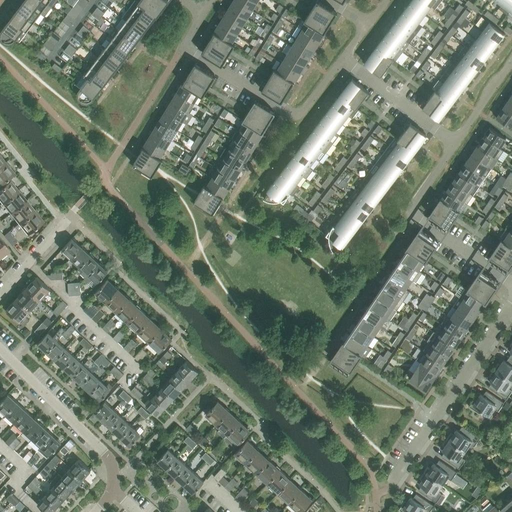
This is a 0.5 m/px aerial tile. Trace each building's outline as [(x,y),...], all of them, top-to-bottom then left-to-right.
[(24,0),(24,1),(45,16),(52,7),(42,0),(24,0)] [(80,0),(78,0),(76,3),(84,8),(86,5),(80,0)] [(139,2),(136,0),(135,0),(129,9),(148,23),(151,20),(152,21),(156,16),(157,16),(148,9),(139,2)] [(148,9),(152,4),(154,0),(140,0),(139,2),(148,9)] [(161,11),(168,0),(154,0),(152,4),(148,9),(157,16),(161,11)] [(235,0),(234,0),(230,8),(247,18),(252,10),(235,0)] [(253,0),(235,0),(252,10),(257,2),(253,0)] [(337,12),(317,0),(316,0),(308,14),(304,20),(325,33),(337,12)] [(431,6),(423,0),(411,0),(409,3),(425,14),(431,6)] [(441,0),(423,0),(431,6),(435,9),(442,0),(441,0)] [(468,0),(465,4),(471,8),(474,4),(468,0)] [(507,15),(510,11),(511,8),(511,0),(504,0),(502,4),(499,8),(507,15)] [(41,13),(45,16),(24,1),(20,7),(21,8),(18,11),(34,22),(41,13)] [(403,12),(418,23),(425,14),(409,3),(403,12)] [(464,7),(460,4),(455,10),(459,13),(464,7)] [(477,13),(480,9),(474,4),(471,8),(477,13)] [(102,17),(104,13),(97,7),(94,11),(102,17)] [(230,8),(225,16),(242,26),(247,18),(230,8)] [(148,23),(129,9),(122,18),(142,33),(147,27),(146,26),(148,23)] [(470,12),(466,9),(461,15),(465,18),(470,12)] [(493,15),(487,10),(484,14),(490,19),(493,15)] [(15,13),(10,19),(27,32),(34,22),(18,11),(16,14),(15,13)] [(94,11),(92,14),(99,20),(102,17),(94,11)] [(422,26),(418,23),(403,12),(396,20),(416,35),(422,26)] [(457,16),(453,13),(448,19),(452,22),(457,16)] [(73,23),(75,20),(68,14),(65,17),(73,23)] [(461,15),(457,21),(461,24),(465,18),(461,15)] [(496,24),(499,20),(493,15),(490,19),(496,24)] [(225,16),(220,24),(237,34),(242,26),(225,16)] [(65,17),(62,21),(70,27),(73,23),(65,17)] [(137,38),(138,39),(142,33),(122,18),(115,27),(135,42),(137,38)] [(11,41),(13,40),(15,39),(15,38),(20,41),(27,32),(10,19),(10,20),(11,20),(3,30),(2,32),(2,35),(2,37),(4,39),(6,41),(8,42),(11,41)] [(303,30),(320,41),(325,33),(304,20),(302,19),(297,27),(303,30)] [(444,25),(448,28),(452,22),(448,19),(444,25)] [(504,33),(485,19),(478,28),(482,31),(498,42),(504,33)] [(409,43),(416,35),(396,20),(390,29),(409,43)] [(215,32),(232,42),(237,34),(220,24),(215,32)] [(272,26),(267,24),(264,30),(268,32),(272,26)] [(88,35),(91,31),(83,26),(81,29),(88,35)] [(457,29),(453,26),(448,32),(452,35),(457,29)] [(115,27),(108,36),(112,39),(129,51),(133,45),(132,45),(135,42),(115,27)] [(81,29),(78,33),(85,38),(88,35),(81,29)] [(409,43),(390,29),(383,37),(403,52),(409,43)] [(303,30),(298,38),(315,49),(320,41),(303,30)] [(444,33),(440,30),(435,36),(439,39),(444,33)] [(498,42),(482,31),(476,40),(491,51),(498,42)] [(59,41),(61,38),(54,32),(51,36),(59,41)] [(215,32),(202,53),(222,65),(235,44),(232,42),(215,32)] [(444,38),(448,41),(452,35),(448,32),(444,38)] [(48,38),(44,44),(52,50),(59,41),(51,36),(49,39),(48,38)] [(431,42),(435,45),(439,39),(435,36),(431,42)] [(394,58),(396,60),(403,52),(383,37),(377,46),(394,59),(394,58)] [(298,38),(293,46),(310,57),(315,49),(298,38)] [(129,51),(112,39),(105,48),(121,60),(123,57),(124,57),(129,51)] [(491,51),(476,40),(469,48),(484,60),(491,51)] [(74,53),(77,50),(69,44),(67,47),(74,53)] [(283,52),(288,54),(305,65),(310,57),(293,46),(288,44),(283,52)] [(444,47),(440,44),(435,49),(439,53),(444,47)] [(469,48),(465,45),(459,54),(463,57),(478,68),(484,60),(469,48)] [(394,59),(377,46),(369,57),(366,55),(362,60),(365,62),(364,62),(381,75),(382,75),(384,76),(388,71),(385,69),(394,59)] [(67,47),(64,51),(71,56),(74,53),(67,47)] [(431,50),(427,47),(422,53),(426,56),(431,50)] [(121,60),(105,48),(98,57),(115,70),(119,64),(118,63),(121,60)] [(431,55),(435,59),(439,53),(435,49),(431,55)] [(47,57),(39,51),(36,55),(44,61),(47,57)] [(418,59),(422,62),(426,56),(422,53),(418,59)] [(288,54),(283,62),(300,73),(305,65),(288,54)] [(115,70),(98,57),(91,66),(107,78),(109,75),(110,76),(115,70)] [(478,68),(463,57),(456,65),(471,77),(478,68)] [(426,70),(431,64),(427,61),(422,67),(426,70)] [(283,62),(278,71),(295,81),(300,73),(283,62)] [(62,69),(55,63),(52,67),(59,73),(62,69)] [(216,75),(196,63),(183,83),(199,94),(203,96),(216,75)] [(418,67),(414,64),(409,70),(413,73),(418,67)] [(471,77),(456,65),(450,74),(465,86),(471,77)] [(107,78),(91,66),(85,75),(101,88),(106,82),(105,81),(107,78)] [(278,71),(275,69),(262,89),(282,102),(295,81),(278,71)] [(420,78),(424,72),(420,69),(416,75),(420,78)] [(439,80),(458,94),(465,86),(450,74),(446,71),(439,80)] [(100,88),(101,88),(85,75),(84,76),(83,75),(76,85),(81,89),(80,91),(79,94),(80,96),(81,98),(83,100),(86,101),(88,100),(91,99),(92,98),(100,88)] [(348,84),(344,89),(340,95),(357,107),(365,97),(367,99),(371,94),(368,92),(369,91),(352,78),(352,79),(349,77),(346,82),(348,84)] [(433,88),(435,90),(452,103),(458,94),(439,80),(433,88)] [(193,102),(199,94),(183,83),(177,92),(193,102)] [(446,115),(444,114),(452,103),(435,90),(427,101),(424,99),(421,104),(423,106),(422,107),(439,119),(440,119),(442,121),(446,115)] [(177,92),(172,102),(188,112),(193,102),(177,92)] [(356,108),(357,107),(340,95),(333,103),(352,118),(359,109),(356,108)] [(511,113),(511,100),(509,99),(503,108),(511,113)] [(263,132),(265,129),(275,112),(255,100),(243,120),(263,132)] [(172,102),(166,111),(182,121),(187,124),(193,115),(188,112),(172,102)] [(352,118),(333,103),(327,112),(342,124),(348,115),(352,118)] [(214,111),(218,113),(222,107),(217,104),(214,111)] [(225,117),(229,111),(224,108),(220,115),(225,117)] [(511,113),(503,108),(497,118),(511,127),(511,113)] [(176,130),(182,121),(166,111),(160,120),(176,130)] [(320,121),(335,132),(342,124),(327,112),(320,121)] [(210,126),(214,119),(210,117),(206,123),(210,126)] [(219,127),(223,121),(219,118),(215,124),(219,127)] [(376,122),(372,119),(367,125),(371,128),(376,122)] [(160,120),(155,129),(171,139),(176,130),(160,120)] [(242,121),(246,123),(241,132),(257,142),(263,132),(243,120),(242,121)] [(320,121),(314,129),(333,144),(339,135),(335,132),(320,121)] [(403,126),(406,128),(398,139),(415,152),(423,141),(425,143),(429,138),(427,136),(427,135),(410,122),(409,123),(407,121),(403,126)] [(206,123),(202,130),(206,132),(210,126),(206,123)] [(378,134),(383,127),(379,124),(374,131),(378,134)] [(491,127),(490,127),(484,137),(499,147),(506,138),(491,128),(491,127)] [(369,131),(365,128),(361,134),(365,137),(369,131)] [(155,129),(149,138),(165,148),(171,139),(155,129)] [(241,132),(237,129),(232,139),(235,141),(252,151),(257,142),(241,132)] [(314,129),(307,138),(326,153),(333,144),(314,129)] [(217,130),(215,133),(211,130),(207,136),(211,139),(215,142),(221,132),(217,130)] [(199,144),(203,138),(199,135),(195,141),(199,144)] [(207,136),(203,143),(207,145),(211,139),(207,136)] [(374,139),(370,136),(365,142),(369,145),(374,139)] [(395,137),(388,146),(408,160),(415,152),(398,139),(395,137)] [(478,146),(493,156),(498,159),(504,150),(499,147),(484,137),(478,146)] [(163,159),(160,157),(165,148),(149,138),(143,148),(162,160),(163,159)] [(307,138),(300,147),(316,158),(320,161),(326,153),(307,138)] [(361,142),(357,139),(352,145),(356,148),(361,142)] [(195,141),(191,148),(195,150),(199,144),(195,141)] [(232,147),(229,145),(227,146),(226,148),(246,160),(252,151),(235,141),(232,147)] [(361,148),(365,151),(369,145),(365,142),(361,148)] [(348,151),(352,154),(356,148),(352,145),(348,151)] [(408,160),(388,146),(382,154),(402,169),(408,160)] [(493,156),(478,146),(472,155),(487,165),(493,156)] [(309,167),(316,158),(300,147),(294,155),(309,167)] [(137,158),(133,164),(152,176),(156,170),(162,160),(143,148),(137,158)] [(200,157),(204,151),(200,148),(196,155),(200,157)] [(240,170),(246,160),(226,148),(220,157),(240,170)] [(192,156),(187,153),(183,160),(188,162),(192,156)] [(361,156),(357,153),(352,159),(356,162),(361,156)] [(402,169),(382,154),(375,163),(395,178),(402,169)] [(196,155),(192,161),(196,164),(200,157),(196,155)] [(313,170),(309,167),(294,155),(287,164),(302,175),(303,175),(307,178),(313,170)] [(487,165),(472,155),(465,164),(485,177),(491,168),(487,165)] [(219,156),(213,165),(218,169),(234,179),(240,170),(220,157),(219,156)] [(348,159),(344,156),(339,162),(343,165),(348,159)] [(348,165),(352,168),(356,162),(352,159),(348,165)] [(0,183),(15,172),(6,162),(0,166),(0,183)] [(334,168),(338,171),(343,165),(339,162),(334,168)] [(375,163),(369,172),(388,186),(395,178),(375,163)] [(183,164),(179,170),(183,173),(187,166),(183,164)] [(296,184),(302,175),(287,164),(281,172),(296,184)] [(485,177),(465,164),(459,173),(475,183),(479,186),(485,177)] [(187,175),(191,169),(187,166),(183,173),(187,175)] [(229,188),(234,179),(218,169),(213,178),(229,188)] [(348,173),(344,170),(339,176),(343,179),(348,173)] [(300,187),(296,184),(281,172),(274,181),(290,193),(293,196),(300,187)] [(362,180),(366,183),(382,195),(388,186),(369,172),(362,180)] [(475,183),(459,173),(453,182),(469,192),(475,183)] [(334,177),(330,174),(326,180),(330,183),(334,177)] [(335,182),(339,185),(343,179),(339,176),(335,182)] [(204,185),(223,197),(229,188),(213,178),(207,186),(204,185)] [(506,178),(502,185),(506,188),(510,181),(506,178)] [(0,200),(2,203),(19,190),(10,179),(0,187),(0,200)] [(321,185),(325,189),(330,183),(326,180),(321,185)] [(278,201),(280,201),(281,200),(284,203),(287,198),(287,197),(290,193),(274,181),(267,190),(269,191),(263,198),(265,199),(267,200),(269,201),(271,201),(273,201),(275,201),(277,201),(278,201)] [(473,195),(469,192),(453,182),(447,190),(463,201),(467,204),(473,195)] [(360,192),(375,203),(382,195),(366,183),(360,192)] [(194,201),(213,213),(217,206),(223,197),(204,185),(199,194),(194,201)] [(498,196),(503,189),(499,186),(494,193),(498,196)] [(335,190),(331,187),(326,194),(330,197),(335,190)] [(349,198),(352,200),(369,212),(375,203),(360,192),(356,189),(349,198)] [(10,213),(27,200),(19,190),(2,203),(10,213)] [(459,211),(457,209),(463,201),(447,190),(442,199),(441,198),(440,199),(450,205),(459,212),(459,211)] [(317,200),(321,194),(317,191),(313,197),(317,200)] [(508,196),(504,193),(499,200),(504,203),(508,196)] [(322,199),(326,202),(330,197),(326,194),(322,199)] [(313,197),(308,203),(312,206),(317,200),(313,197)] [(369,212),(352,200),(349,198),(343,206),(362,221),(369,212)] [(495,200),(491,198),(487,204),(491,207),(495,200)] [(437,204),(446,210),(450,205),(440,199),(437,204)] [(35,210),(27,200),(10,213),(18,223),(19,224),(35,210)] [(495,206),(499,209),(504,203),(499,200),(495,206)] [(482,211),(486,214),(491,207),(487,204),(482,211)] [(317,214),(322,208),(318,205),(313,211),(317,214)] [(446,210),(456,217),(459,212),(450,205),(446,210)] [(362,221),(343,206),(336,215),(356,229),(362,221)] [(309,213),(304,209),(299,215),(305,219),(309,213)] [(22,227),(27,234),(44,220),(35,210),(19,224),(18,223),(14,227),(18,231),(22,227)] [(491,221),(496,214),(492,211),(487,218),(491,221)] [(305,219),(310,223),(314,217),(309,213),(305,219)] [(330,223),(333,226),(349,238),(356,229),(336,215),(330,223)] [(475,222),(479,225),(483,218),(479,215),(475,222)] [(481,227),(485,229),(490,223),(486,220),(481,227)] [(333,250),(335,252),(336,253),(336,252),(341,246),(342,247),(349,238),(333,226),(330,230),(329,230),(326,235),(329,237),(329,239),(329,240),(329,241),(329,243),(330,245),(331,247),(332,249),(333,250)] [(501,240),(510,246),(511,247),(511,234),(509,233),(505,230),(499,239),(501,240)] [(9,231),(4,235),(12,246),(17,241),(9,231)] [(0,257),(10,249),(0,237),(0,257)] [(82,247),(72,238),(62,250),(71,258),(82,247)] [(507,251),(510,246),(501,240),(497,245),(507,251)] [(420,249),(410,243),(407,248),(416,255),(420,249)] [(68,261),(71,265),(74,261),(80,266),(76,270),(77,270),(91,255),(82,247),(71,258),(68,261)] [(406,249),(407,249),(401,258),(418,270),(424,261),(425,261),(416,255),(407,248),(406,249)] [(429,256),(420,249),(416,255),(425,261),(429,256)] [(84,279),(88,275),(99,263),(91,255),(77,270),(85,278),(84,279)] [(422,273),(418,270),(401,258),(395,268),(412,279),(416,282),(422,273)] [(88,275),(84,279),(93,287),(108,271),(99,263),(88,275)] [(388,277),(405,289),(412,279),(395,268),(388,277)] [(437,278),(441,281),(445,274),(441,271),(437,278)] [(447,286),(452,279),(448,276),(443,283),(447,286)] [(39,300),(50,289),(37,277),(26,288),(39,300)] [(410,291),(405,289),(388,277),(382,286),(403,301),(410,291)] [(107,279),(95,292),(106,302),(118,289),(107,279)] [(434,290),(439,284),(435,281),(430,287),(434,290)] [(480,291),(471,284),(467,289),(477,296),(480,291)] [(376,296),(397,310),(403,301),(382,286),(376,296)] [(440,297),(444,290),(440,287),(436,294),(440,297)] [(26,288),(17,299),(30,311),(39,300),(26,288)] [(479,310),(485,302),(486,303),(486,302),(477,296),(467,289),(465,288),(459,297),(479,310)] [(129,299),(124,294),(118,289),(106,302),(117,312),(129,299)] [(486,302),(490,297),(480,291),(477,296),(486,302)] [(430,296),(426,293),(422,300),(426,303),(427,301),(430,296)] [(431,295),(430,296),(427,301),(431,304),(435,297),(431,295)] [(397,310),(376,296),(369,305),(386,317),(391,319),(397,310)] [(479,310),(459,297),(453,306),(457,309),(473,319),(479,310)] [(30,320),(25,316),(30,311),(17,299),(7,309),(9,311),(7,313),(13,318),(15,317),(20,321),(25,326),(30,320)] [(140,309),(135,304),(129,299),(117,312),(128,322),(140,309)] [(426,303),(422,300),(417,306),(422,309),(422,308),(426,303)] [(53,311),(58,316),(67,305),(63,301),(53,311)] [(427,301),(426,303),(422,308),(426,311),(431,304),(427,301)] [(89,306),(87,305),(83,310),(92,318),(100,309),(96,305),(94,305),(92,303),(89,306)] [(386,317),(369,305),(363,315),(380,326),(386,317)] [(447,315),(467,328),(473,319),(457,309),(453,306),(447,315)] [(97,322),(105,314),(100,309),(92,318),(97,322)] [(140,309),(128,322),(139,332),(151,319),(140,309)] [(418,315),(414,312),(409,319),(413,321),(418,315)] [(423,321),(428,314),(424,312),(419,318),(423,321)] [(380,326),(363,315),(356,324),(373,336),(380,326)] [(467,328),(447,315),(441,324),(445,327),(461,337),(467,328)] [(47,327),(52,322),(47,317),(42,323),(47,327)] [(116,324),(111,319),(102,328),(107,332),(116,324)] [(161,329),(156,324),(151,319),(139,332),(149,342),(161,329)] [(409,319),(405,325),(409,328),(413,321),(409,319)] [(71,325),(67,322),(62,326),(57,333),(54,336),(48,332),(37,343),(46,352),(57,340),(61,336),(62,335),(63,334),(71,325)] [(35,331),(40,335),(47,327),(42,323),(35,331)] [(420,326),(416,323),(411,330),(415,333),(420,326)] [(373,336),(356,324),(350,334),(367,345),(373,336)] [(63,334),(62,335),(67,338),(71,334),(75,329),(71,325),(63,334)] [(461,337),(445,327),(439,335),(455,346),(461,337)] [(118,342),(126,333),(122,329),(113,338),(118,342)] [(172,339),(167,334),(161,329),(149,342),(160,352),(172,339)] [(411,330),(407,336),(411,339),(415,333),(411,330)] [(400,340),(405,334),(401,331),(396,338),(400,340)] [(344,342),(343,342),(343,343),(352,349),(361,355),(362,355),(361,354),(367,345),(350,334),(344,342)] [(455,346),(439,335),(433,345),(449,355),(455,346)] [(84,338),(79,342),(84,346),(88,342),(84,338)] [(129,352),(137,343),(132,338),(124,348),(129,352)] [(392,344),(396,347),(400,340),(396,338),(392,344)] [(66,348),(57,340),(46,352),(55,360),(66,348)] [(403,350),(408,344),(404,341),(399,348),(403,350)] [(86,353),(88,350),(93,346),(88,342),(84,346),(82,349),(86,353)] [(449,355),(433,345),(429,342),(423,351),(443,364),(449,355)] [(338,369),(352,349),(343,343),(339,347),(329,362),(338,369)] [(64,368),(75,356),(66,348),(55,360),(64,368)] [(139,362),(148,353),(143,348),(135,357),(139,362)] [(361,355),(352,349),(338,369),(348,375),(361,355)] [(392,353),(388,350),(383,356),(387,359),(392,353)] [(416,359),(421,362),(437,373),(443,364),(423,351),(422,350),(416,359)] [(168,361),(173,356),(168,352),(164,356),(168,361)] [(102,363),(106,358),(102,354),(94,362),(99,366),(102,363)] [(73,376),(84,364),(75,356),(64,368),(73,376)] [(160,361),(165,365),(168,361),(164,356),(160,361)] [(501,364),(498,362),(494,369),(511,380),(511,358),(509,357),(506,362),(504,360),(501,364)] [(106,367),(110,362),(106,358),(102,363),(106,367)] [(382,359),(377,366),(381,369),(386,362),(382,359)] [(190,380),(199,371),(187,360),(178,370),(190,380)] [(425,389),(425,390),(437,373),(421,362),(410,379),(411,378),(425,388),(425,389)] [(394,367),(388,363),(384,370),(389,374),(394,367)] [(82,384),(93,372),(84,364),(73,376),(82,384)] [(110,371),(119,379),(124,374),(115,366),(110,371)] [(151,369),(149,371),(147,373),(152,378),(156,373),(151,369)] [(511,390),(508,388),(511,381),(511,380),(494,369),(490,375),(492,377),(490,381),(492,382),(489,387),(506,399),(511,390)] [(178,370),(170,379),(182,389),(190,380),(178,370)] [(90,392),(101,380),(93,372),(82,384),(90,392)] [(152,385),(156,382),(152,378),(147,373),(143,377),(152,385)] [(174,398),(182,389),(170,379),(162,387),(174,398)] [(109,382),(107,385),(101,380),(90,392),(100,401),(111,389),(113,386),(109,382)] [(131,391),(140,399),(144,395),(135,387),(131,391)] [(165,407),(174,398),(162,387),(154,396),(146,388),(146,389),(165,407)] [(150,400),(146,405),(157,416),(165,407),(146,389),(144,391),(147,395),(146,396),(150,400)] [(124,390),(119,395),(124,399),(128,394),(124,390)] [(489,415),(494,408),(498,411),(504,402),(486,390),(483,395),(481,394),(478,398),(475,396),(469,406),(480,413),(482,410),(489,415)] [(17,402),(8,394),(0,402),(0,409),(6,415),(17,402)] [(128,403),(133,398),(128,394),(124,399),(128,403)] [(105,401),(94,413),(103,421),(114,409),(105,401)] [(211,409),(206,414),(217,424),(229,411),(218,401),(216,402),(215,401),(209,407),(211,409)] [(26,410),(17,402),(6,415),(14,423),(26,410)] [(511,407),(511,405),(507,402),(503,407),(509,412),(511,407)] [(141,406),(137,411),(141,415),(146,410),(141,406)] [(112,429),(123,417),(114,409),(103,421),(112,429)] [(26,410),(14,423),(23,431),(34,418),(26,410)] [(146,419),(150,415),(146,410),(141,415),(146,419)] [(239,421),(229,411),(217,424),(227,433),(239,421)] [(121,437),(132,426),(123,417),(112,429),(121,437)] [(32,439),(43,426),(34,418),(23,431),(32,439)] [(250,431),(245,426),(239,421),(227,433),(224,438),(235,448),(250,431)] [(191,424),(187,429),(191,433),(195,428),(191,424)] [(41,447),(52,434),(43,426),(32,439),(41,447)] [(140,426),(137,430),(132,426),(121,437),(130,446),(141,434),(140,434),(144,430),(140,426)] [(454,433),(451,432),(447,438),(465,450),(470,443),(474,446),(480,438),(462,426),(459,431),(456,429),(454,433)] [(13,433),(5,442),(10,446),(16,438),(18,437),(13,433)] [(47,458),(50,455),(61,443),(52,434),(41,447),(38,450),(47,458)] [(189,436),(185,440),(189,444),(193,440),(189,436)] [(205,437),(201,442),(205,446),(210,441),(205,437)] [(16,438),(10,446),(14,450),(21,442),(16,438)] [(465,460),(461,457),(465,450),(447,438),(443,444),(445,446),(442,450),(445,451),(442,456),(459,468),(465,460)] [(190,451),(197,444),(193,440),(189,444),(186,447),(190,451)] [(247,440),(236,453),(247,463),(258,450),(247,440)] [(65,454),(69,450),(64,445),(60,450),(65,454)] [(216,447),(212,452),(216,456),(220,451),(216,447)] [(168,448),(157,460),(166,468),(177,457),(168,448)] [(34,454),(30,450),(23,458),(27,462),(34,454)] [(247,463),(257,473),(269,460),(258,450),(247,463)] [(206,452),(202,456),(206,460),(211,456),(206,452)] [(35,453),(34,454),(27,462),(32,466),(40,457),(35,453)] [(60,459),(56,455),(52,459),(56,463),(60,459)] [(206,460),(211,464),(215,460),(211,456),(206,460)] [(166,468),(175,477),(186,465),(177,457),(166,468)] [(52,467),(56,463),(52,459),(48,463),(52,467)] [(82,479),(91,470),(78,459),(70,468),(82,479)] [(280,470),(269,460),(257,473),(268,483),(280,470)] [(431,467),(428,465),(424,472),(442,484),(447,477),(451,480),(457,472),(439,460),(436,465),(434,463),(431,467)] [(175,477),(184,485),(195,473),(186,465),(175,477)] [(40,472),(44,476),(45,477),(49,473),(44,468),(40,472)] [(70,468),(62,477),(74,488),(82,479),(70,468)] [(218,481),(227,472),(223,468),(214,477),(218,481)] [(290,480),(280,470),(268,483),(279,492),(290,480)] [(442,494),(438,491),(442,484),(424,472),(420,478),(422,480),(420,484),(422,485),(419,490),(436,502),(442,494)] [(59,473),(50,482),(54,485),(53,486),(66,497),(74,488),(62,477),(59,473)] [(204,481),(203,481),(195,473),(184,485),(193,493),(204,481)] [(36,485),(40,481),(36,477),(31,482),(40,490),(41,489),(36,485)] [(229,491),(237,482),(233,478),(225,487),(229,491)] [(301,489),(290,480),(279,492),(289,502),(301,489)] [(40,490),(31,482),(28,485),(37,494),(40,490)] [(58,506),(66,497),(53,486),(45,495),(58,506)] [(482,489),(478,486),(473,494),(477,497),(482,489)] [(240,501),(248,492),(244,487),(235,496),(240,501)] [(289,502),(300,511),(312,499),(301,489),(289,502)] [(11,493),(7,498),(11,501),(15,497),(11,493)] [(423,511),(424,511),(425,511),(429,511),(434,505),(416,493),(413,498),(411,497),(408,501),(405,499),(398,509),(402,511),(423,511)] [(321,494),(316,499),(319,502),(321,503),(322,503),(325,500),(321,494)] [(37,503),(46,511),(52,511),(58,506),(45,495),(37,503)] [(16,506),(20,501),(15,497),(11,501),(16,506)] [(251,511),(259,502),(254,497),(246,506),(251,511)] [(508,501),(500,508),(504,511),(511,511),(511,498),(508,502),(508,501)]
